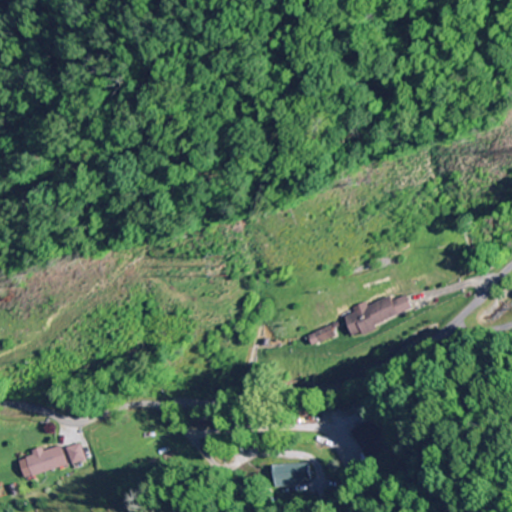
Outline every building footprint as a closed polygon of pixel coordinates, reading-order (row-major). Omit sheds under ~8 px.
[(355,338),(415,313),(406,292),(346,317),(355,338)] [(315,347),(338,339),(334,328),(311,336),(315,347)] [(367,457),(376,452),(371,443),(388,433),(379,418),(353,432),(367,457)] [(28,455),(33,475),(86,464),(82,444),(28,455)] [(312,483),(312,464),(276,466),(277,484),(312,483)]
